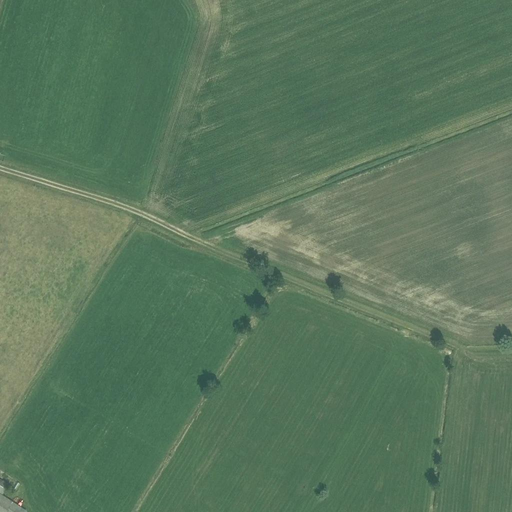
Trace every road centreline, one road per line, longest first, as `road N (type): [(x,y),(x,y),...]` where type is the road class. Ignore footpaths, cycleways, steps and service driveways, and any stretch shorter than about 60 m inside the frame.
road 1 (track): [(0,168),(140,212),(453,345)]
road 2 (track): [(407,326),(302,511)]
